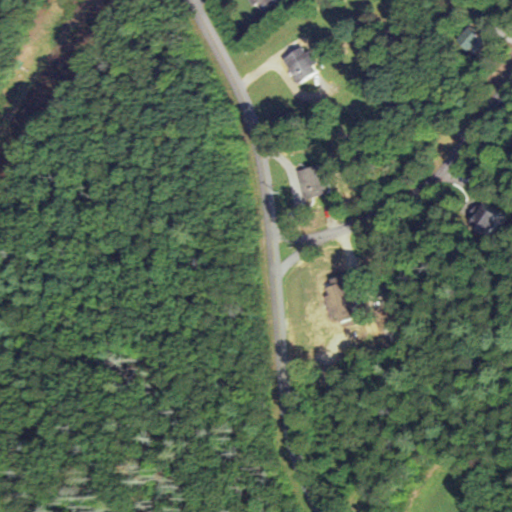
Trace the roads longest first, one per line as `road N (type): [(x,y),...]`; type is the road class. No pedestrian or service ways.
road 1 (residential): [(186,0),(256,138),(277,216),(284,421),(326,511)]
road 2 (residential): [(511,70),(469,140),(437,173),(368,219),(278,259)]
